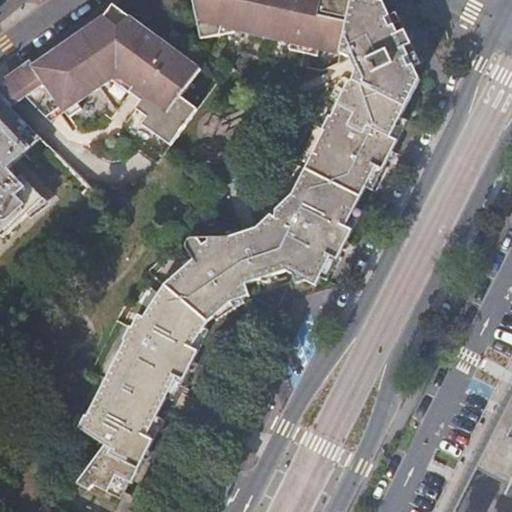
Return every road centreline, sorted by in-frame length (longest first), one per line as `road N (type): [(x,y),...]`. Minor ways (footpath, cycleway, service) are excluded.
road 1 (tertiary): [(492,19),(458,115),(357,318),(307,387),(241,511)]
road 2 (tertiary): [(334,511),(383,410),(398,357),(511,133)]
